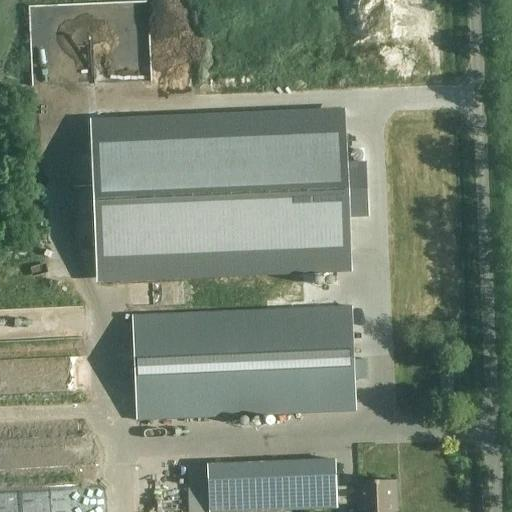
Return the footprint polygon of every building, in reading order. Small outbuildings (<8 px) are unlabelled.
[(343,114),(92,125),(99,280),(349,269),(347,218),(366,217),(364,164),(345,165),(343,114)] [(137,421),(355,412),(351,308),(133,317),(137,421)] [(0,338),(52,336),(51,312),(0,313),(0,338)] [(11,465),(83,461),(81,433),(9,438),(11,465)] [(335,461),(243,464),(207,466),(209,511),(259,511),(337,509),(337,506),(359,505),(359,511),(393,511),(393,504),(396,504),(395,482),(358,483),(358,487),(336,488),(335,461)]
